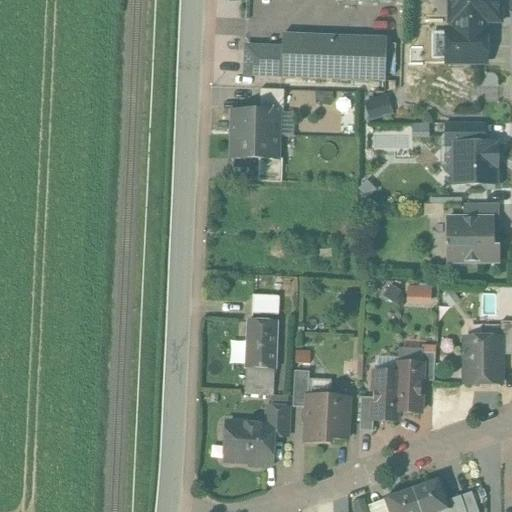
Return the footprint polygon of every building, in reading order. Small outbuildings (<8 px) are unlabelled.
[(455,32),(484,32),(484,22),(486,22),(494,14),(499,14),(499,0),(451,0),(451,22),(455,22),(455,32)] [(486,32),(484,32),(455,32),(447,32),(447,63),(486,63),(486,32)] [(387,40),(282,36),(281,77),(281,79),(385,83),(387,40)] [(282,49),(253,48),(245,55),(244,76),(281,77),(282,49)] [(474,102),(496,102),(496,73),(483,73),(483,87),(474,86),(474,102)] [(284,91),(260,90),(259,112),(279,113),(279,114),(283,114),(284,91)] [(368,118),(393,115),(392,98),(367,101),(368,118)] [(259,112),(231,112),(231,136),(279,137),(279,114),(279,113),(259,112)] [(483,126),(447,126),(447,147),(455,147),(456,146),(483,146),(483,126)] [(373,150),(406,147),(406,135),(372,137),(373,150)] [(279,137),(231,136),(230,160),(258,160),(278,161),(278,160),(279,137)] [(483,146),(456,146),(455,147),(456,162),(446,172),(460,186),(482,186),(487,190),(494,190),(499,185),(499,178),(495,173),(495,168),(497,168),(497,150),(495,150),(495,146),(483,146)] [(278,161),(258,160),(257,183),(281,183),(282,160),(278,160),(278,161)] [(498,206),(463,206),(463,220),(493,220),(498,220),(498,206)] [(463,220),(447,220),(447,245),(445,245),(445,249),(447,249),(447,265),(498,264),(498,249),(493,249),(493,220),(463,220)] [(294,280),(273,279),(271,297),(278,298),(282,298),(281,313),(293,314),(294,280)] [(408,287),(409,304),(434,302),(433,286),(408,287)] [(271,297),(252,296),(251,315),(277,316),(278,298),(271,297)] [(277,324),(248,322),(244,395),(274,397),(273,396),(276,324),(277,324)] [(511,323),(501,323),(500,340),(501,340),(501,356),(511,356),(511,323)] [(500,340),(464,340),(464,385),(501,385),(501,356),(501,340),(500,340)] [(435,355),(422,354),(422,366),(423,366),(422,382),(434,383),(435,355)] [(422,366),(398,365),(398,375),(396,413),(397,413),(421,414),(422,382),(423,366),(422,366)] [(309,373),(294,372),(293,408),(306,409),(307,397),(308,397),(309,373)] [(398,375),(374,374),(373,399),(372,422),(373,422),(397,423),(397,413),(396,413),(398,375)] [(308,397),(307,397),(306,409),(305,444),(330,445),(331,440),(347,441),(349,399),(308,397)] [(373,399),(361,398),(359,432),(373,432),(373,422),(372,422),(373,399)] [(288,409),(268,408),(267,427),(274,427),(273,438),(287,438),(288,409)] [(267,427),(227,425),(226,446),(229,450),(229,462),(248,463),(252,467),(268,468),(272,464),(273,438),(274,427),(267,427)] [(441,481),(385,501),(388,511),(446,511),(451,510),(441,481)]
